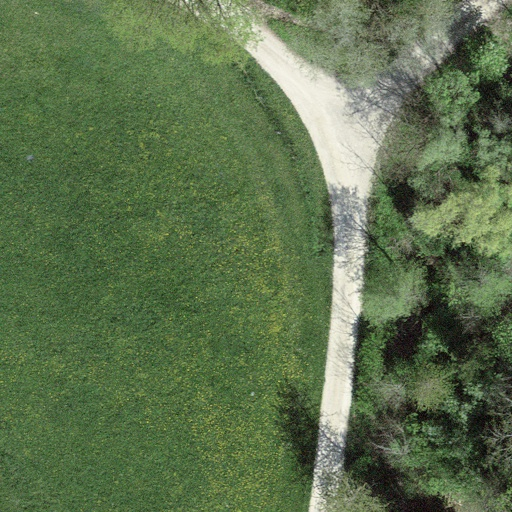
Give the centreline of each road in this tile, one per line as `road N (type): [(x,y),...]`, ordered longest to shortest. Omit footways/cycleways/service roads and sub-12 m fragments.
road 1 (track): [(325,115),(351,188),(353,234),(323,511)]
road 2 (track): [(325,115),(480,0)]
road 3 (track): [(209,0),(271,53),(325,115)]
